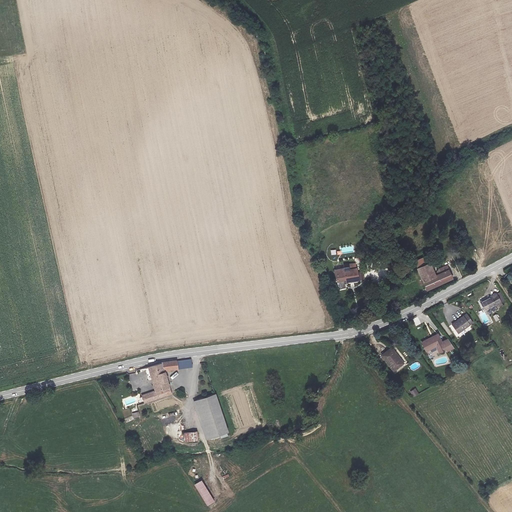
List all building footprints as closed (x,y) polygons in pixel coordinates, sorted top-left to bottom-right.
[(416,260),(419,266),(430,261),(427,254),(416,260)] [(430,261),(419,266),(428,288),(452,277),(447,265),(441,268),(442,270),(435,272),(430,261)] [(357,268),(356,262),(353,263),(353,264),(340,267),(339,265),(325,268),(329,283),(334,282),(335,284),(343,282),(342,274),(354,271),(354,270),(357,268)] [(501,301),(498,293),(480,302),(485,311),(496,305),(498,308),(503,305),(501,301)] [(463,316),(452,324),(458,334),(473,323),(467,315),(464,317),(463,316)] [(438,334),(422,343),(426,352),(436,346),(440,353),(446,350),(438,334)] [(373,350),(378,356),(384,351),(379,345),(373,350)] [(392,348),(382,356),(394,372),(404,363),(392,348)] [(192,360),(178,362),(179,369),(193,368),(192,360)] [(149,368),(155,392),(170,388),(166,372),(179,370),(179,369),(178,362),(163,363),(149,368)] [(414,396),(419,393),(415,388),(410,392),(414,396)] [(157,399),(155,392),(141,396),(143,403),(157,399)] [(215,393),(197,400),(210,437),(228,431),(215,393)] [(196,420),(183,422),(186,442),(199,440),(196,420)] [(207,506),(215,502),(202,480),(195,485),(207,506)]
